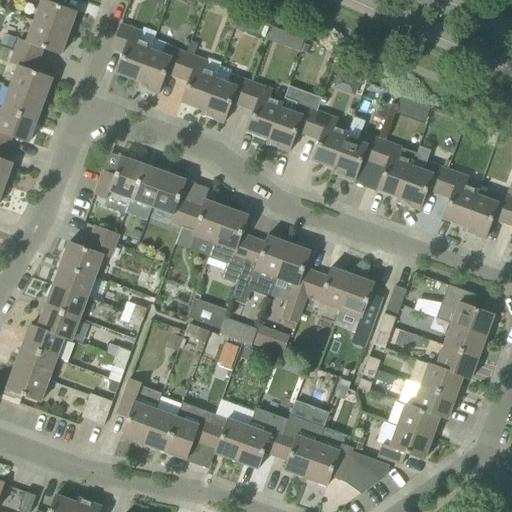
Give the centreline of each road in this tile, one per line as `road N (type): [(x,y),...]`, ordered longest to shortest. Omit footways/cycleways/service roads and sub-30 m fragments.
road 1 (residential): [(82,106),(221,155),(284,203),(511,289)]
road 2 (residential): [(259,511),(214,495),(83,472),(0,441)]
road 3 (residential): [(0,293),(19,268),(82,106)]
road 4 (secondary): [(360,0),(511,58)]
